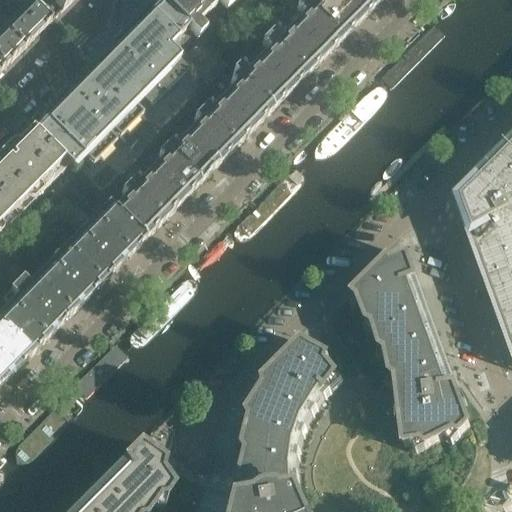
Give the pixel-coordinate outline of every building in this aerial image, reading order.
[(17,6),(18,0),(8,0),(6,1),(9,11),(17,6)] [(30,0),(36,5),(33,9),(50,26),(75,0),(30,0)] [(206,11),(194,0),(159,0),(159,1),(165,6),(189,31),(198,39),(205,32),(195,22),(206,11)] [(232,5),(227,0),(194,0),(206,11),(217,1),(227,10),(232,5)] [(358,26),(331,0),(326,0),(318,9),(309,0),(306,0),(302,5),(341,43),(358,26)] [(375,9),(365,0),(331,0),(358,26),(375,9)] [(365,0),(375,9),(384,0),(365,0)] [(341,43),(302,5),(296,11),(306,20),(295,32),(324,61),(341,43)] [(152,108),(189,70),(169,50),(175,44),(174,43),(177,40),(178,41),(189,31),(165,6),(154,17),(148,11),(110,50),(116,56),(110,61),(108,59),(101,66),(103,69),(98,74),(92,68),(42,119),(48,125),(37,136),(68,167),(69,167),(72,170),(83,159),(92,169),(116,145),(113,142),(116,139),(119,142),(143,118),(133,108),(143,98),(152,108)] [(23,53),(50,26),(33,9),(6,36),(23,53)] [(399,89),(401,89),(456,33),(457,31),(458,30),(458,29),(458,27),(458,26),(458,25),(457,23),(456,22),(455,21),(454,20),(453,20),(451,19),(449,19),(447,20),(446,20),(444,20),(442,21),(441,22),(388,76),(388,78),(388,79),(388,81),(389,82),(389,84),(390,85),(392,86),(393,87),(394,88),(396,89),(398,89),(399,89)] [(228,43),(217,32),(213,36),(224,47),(228,43)] [(324,61),(295,32),(284,44),(274,34),(268,40),(307,78),(324,61)] [(0,66),(4,71),(23,53),(6,36),(0,41),(0,66)] [(307,78),(268,40),(262,46),(272,55),(261,67),(290,96),(307,78)] [(207,86),(224,69),(214,58),(197,75),(207,86)] [(290,96),(261,67),(249,79),(239,69),(233,75),(237,78),(272,114),(290,96)] [(272,114),(237,78),(231,85),(238,92),(226,104),(254,132),(272,114)] [(367,100),(311,152),(310,153),(309,154),(308,155),(308,157),(308,159),(308,160),(308,162),(309,163),(310,164),(311,165),(313,166),(314,167),(316,167),(317,167),(319,167),(320,166),(322,166),(323,165),(379,112),(380,111),(381,109),(381,108),(381,106),(381,105),(381,103),(380,102),(379,100),(378,99),(377,98),(375,98),(374,97),(372,97),(371,97),(369,98),(368,99),(367,100)] [(254,132),(226,104),(214,116),(207,109),(200,115),(236,150),(254,132)] [(236,150),(200,115),(194,121),(201,128),(189,141),(218,169),(236,150)] [(27,199),(38,189),(42,193),(68,167),(37,136),(32,131),(18,145),(15,145),(13,146),(11,146),(10,147),(8,149),(0,156),(0,226),(0,227),(5,231),(32,204),(27,199)] [(218,169),(189,141),(178,153),(170,146),(164,152),(200,187),(218,169)] [(511,144),(503,154),(511,162),(511,144)] [(200,187),(164,152),(158,158),(165,165),(153,177),(182,205),(200,187)] [(511,162),(503,154),(456,201),(511,354),(511,162)] [(182,205),(153,177),(141,189),(134,182),(128,189),(164,224),(182,205)] [(244,248),(245,247),(298,194),(299,192),(300,190),(301,188),(301,186),(301,184),(301,182),(301,180),(300,178),(298,178),(296,178),(294,178),(292,178),(290,179),(288,180),(286,181),(285,182),(231,236),(230,237),(229,239),(229,240),(229,242),(229,244),(230,245),(231,246),(232,248),(233,249),(235,249),(236,250),(238,250),(239,250),(241,250),(242,249),(244,248)] [(164,224),(128,189),(122,195),(129,202),(116,215),(145,243),(164,224)] [(82,210),(89,203),(82,196),(75,203),(82,210)] [(67,225),(82,210),(75,203),(60,218),(67,225)] [(45,233),(60,218),(53,210),(38,225),(45,233)] [(145,243),(116,215),(111,210),(97,225),(130,258),(145,243)] [(116,273),(82,239),(67,225),(60,218),(45,233),(67,254),(101,288),(116,273)] [(31,248),(45,233),(38,225),(23,240),(31,248)] [(130,258),(97,225),(82,239),(116,273),(130,258)] [(16,262),(31,248),(23,240),(8,255),(16,262)] [(101,288),(67,254),(53,269),(86,302),(101,288)] [(0,272),(3,275),(16,262),(8,255),(0,262),(0,272)] [(420,292),(416,282),(417,282),(409,259),(392,265),(390,263),(354,298),(355,299),(353,301),(352,302),(352,312),(363,312),(413,294),(420,292)] [(86,302),(53,269),(38,284),(72,317),(86,302)] [(143,348),(144,347),(195,296),(196,294),(197,293),(198,291),(198,289),(199,288),(199,286),(199,284),(198,282),(198,281),(196,280),(193,280),(191,281),(189,281),(187,281),(183,283),(129,335),(128,337),(128,338),(128,340),(128,341),(128,343),(129,345),(129,346),(130,347),(132,348),(133,349),(135,350),(136,350),(138,350),(140,350),(141,349),(143,348)] [(72,317),(38,284),(32,290),(22,281),(16,288),(59,330),(72,317)] [(59,330),(16,288),(3,301),(13,310),(46,343),(59,330)] [(423,321),(413,294),(363,312),(368,325),(367,325),(366,337),(377,338),(423,321)] [(46,343),(13,310),(0,322),(0,325),(32,357),(46,343)] [(432,348),(423,321),(377,338),(381,351),(380,351),(378,363),(388,364),(432,348)] [(32,357),(0,325),(0,353),(18,372),(32,357)] [(115,345),(74,385),(86,397),(127,357),(115,345)] [(300,463),(301,454),(305,440),(308,432),(314,419),(319,412),(326,402),(332,395),(344,385),(328,366),(330,360),(303,345),(264,384),(266,390),(249,416),(252,422),(245,450),(248,456),(241,485),(244,491),(238,511),(307,511),(303,500),(300,486),(300,477),(300,463)] [(442,376),(432,348),(388,364),(391,377),(390,377),(387,389),(398,391),(398,399),(427,398),(426,394),(458,393),(456,389),(455,389),(449,373),(442,376)] [(18,372),(0,353),(0,382),(4,386),(18,372)] [(85,406),(70,391),(0,459),(0,462),(13,476),(85,406)] [(471,428),(464,411),(468,409),(467,407),(463,399),(460,400),(458,393),(426,394),(427,398),(433,447),(454,437),(460,439),(471,428)] [(433,447),(427,398),(398,399),(400,415),(398,415),(397,426),(402,427),(404,448),(423,446),(427,450),(433,447)] [(151,511),(159,501),(165,501),(173,490),(161,474),(164,464),(139,447),(74,511),(151,511)]
